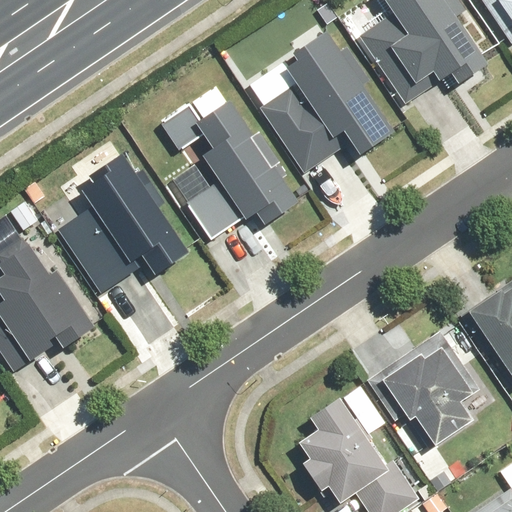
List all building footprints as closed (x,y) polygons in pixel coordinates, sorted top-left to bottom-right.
[(455,0),(378,0),(386,12),(354,33),(409,115),(482,67),(450,19),(463,11),(455,0)] [(511,0),(476,0),(509,49),(511,46),(511,0)] [(340,52),(335,47),(321,26),(291,46),(295,52),(242,86),(252,101),(258,110),(306,182),(351,153),(361,146),(386,130),(356,85),(366,78),(346,48),(340,52)] [(214,243),(266,209),(271,215),(293,201),(288,194),(279,182),(287,177),(256,131),(250,134),(235,113),(225,97),(197,116),(188,102),(158,122),(177,151),(180,149),(193,167),(173,180),(214,243)] [(163,201),(140,167),(133,173),(119,152),(81,177),(85,183),(75,190),(124,264),(134,257),(148,277),(185,253),(154,206),(163,201)] [(24,200),(7,212),(20,232),(37,220),(24,200)] [(55,272),(43,279),(18,238),(0,249),(0,326),(22,362),(53,343),(56,347),(89,326),(55,272)] [(511,280),(462,313),(511,388),(511,280)] [(442,337),(375,382),(401,422),(408,418),(430,450),(471,423),(456,400),(476,388),(442,337)] [(315,493),(322,488),(333,504),(351,492),(364,511),(396,511),(416,499),(389,458),(382,463),(366,439),(388,424),(360,382),(305,419),(312,429),(292,442),(303,459),(295,465),(315,493)] [(511,511),(511,462),(497,472),(509,490),(473,511),(511,511)]
